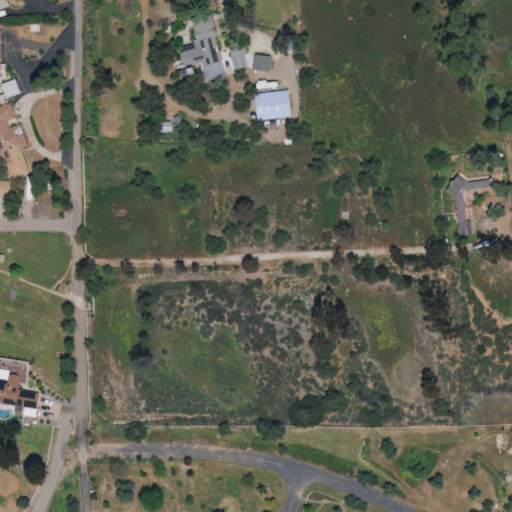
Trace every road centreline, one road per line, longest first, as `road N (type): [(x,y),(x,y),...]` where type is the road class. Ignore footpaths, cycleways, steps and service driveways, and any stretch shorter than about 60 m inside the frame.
road 1 (residential): [(76,0),(80,411),(36,511)]
road 2 (residential): [(93,454),(267,456),(352,478),(423,511)]
